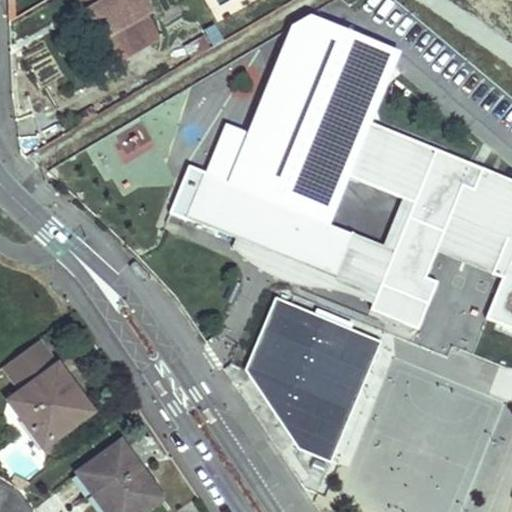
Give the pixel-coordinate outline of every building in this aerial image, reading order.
[(95,6),(91,0),(79,0),(87,12),(95,6)] [(91,0),(95,6),(87,12),(86,12),(115,63),(146,45),(132,22),(142,16),(143,16),(150,12),(142,0),(91,0)] [(157,39),(143,16),(142,16),(132,22),(146,45),(156,40),(157,39)] [(204,173),(189,167),(170,214),(185,220),(186,219),(335,278),(353,235),(320,222),(339,173),(402,199),(382,247),(395,252),(377,295),(372,308),(370,313),(417,333),(437,284),(426,279),(436,253),(502,279),(486,319),(511,329),(511,182),(363,118),(385,64),(350,49),(327,25),(295,43),(255,140),(223,127),(204,173)] [(190,59),(208,48),(206,46),(201,38),(183,48),(190,59)] [(395,252),(353,235),(335,278),(377,295),(395,252)] [(377,295),(234,238),(229,250),(239,259),(259,273),(281,284),(305,290),(334,293),(352,298),(372,308),(377,295)] [(149,276),(135,262),(135,263),(129,268),(144,282),(144,281),(149,276)] [(277,299),(244,377),(316,484),(330,489),(340,465),(332,461),(381,343),(277,299)] [(93,412),(60,365),(8,402),(42,449),(93,412)] [(143,511),(163,498),(122,441),(76,474),(92,495),(98,491),(112,511),(143,511)]
